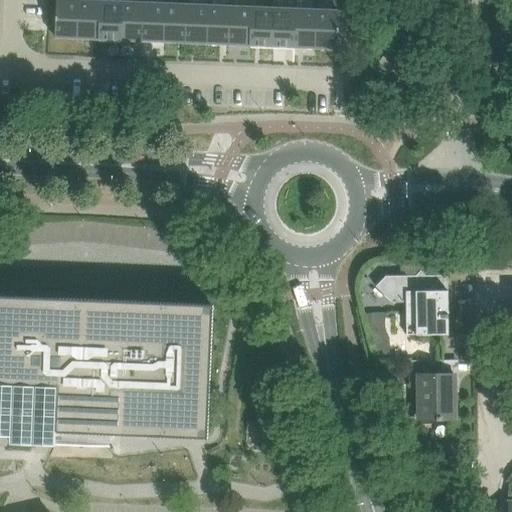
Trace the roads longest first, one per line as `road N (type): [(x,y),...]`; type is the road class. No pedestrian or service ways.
road 1 (residential): [(9,63),(340,73)]
road 2 (unclassified): [(456,182),(432,0)]
road 3 (unclassified): [(491,437),(481,299),(495,278),(511,277)]
road 4 (tertiary): [(275,240),(298,272),(335,394)]
road 5 (tertiary): [(335,394),(329,277),(342,236)]
road 6 (tertiary): [(286,161),(135,166)]
road 7 (tertiary): [(135,166),(228,191),(263,224)]
road 8 (tertiary): [(135,166),(0,162)]
road 9 (unclassified): [(456,182),(381,178),(332,164)]
road 10 (tertiary): [(373,511),(335,394)]
